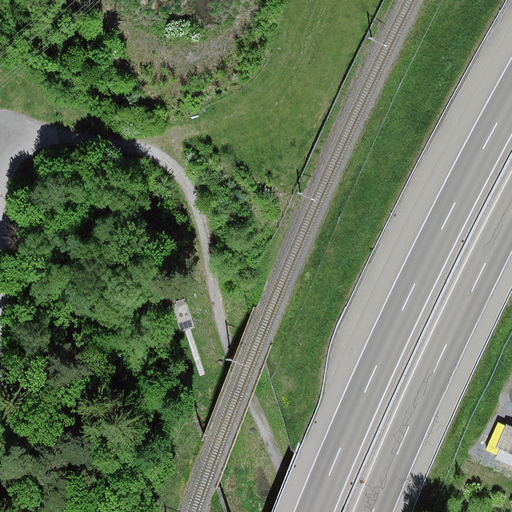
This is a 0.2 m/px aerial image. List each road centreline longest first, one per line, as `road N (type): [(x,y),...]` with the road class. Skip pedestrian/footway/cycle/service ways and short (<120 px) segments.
road 1 (track): [(0,127),(152,152),(175,168),(200,215),(219,320),(292,511)]
road 2 (motorway): [(511,109),(455,206),(317,511)]
road 3 (motorway): [(378,511),(511,213)]
road 4 (track): [(2,129),(0,356)]
